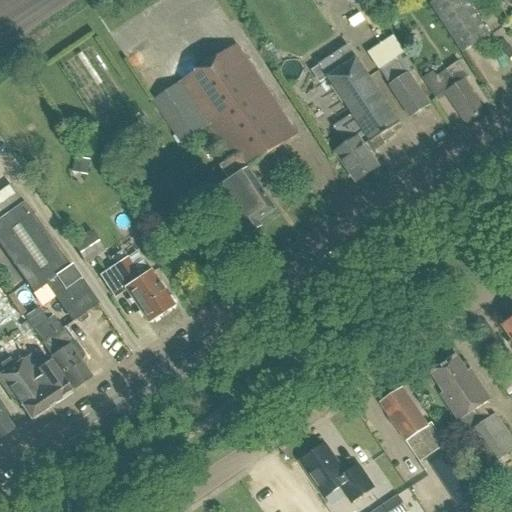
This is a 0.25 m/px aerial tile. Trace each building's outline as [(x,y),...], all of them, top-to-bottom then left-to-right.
[(427,0),(463,53),(489,36),(465,0),(427,0)] [(367,52),(378,69),(403,53),(392,36),(367,52)] [(296,135),(237,47),(181,84),(209,125),(232,160),(222,167),(232,181),(214,193),(244,238),(246,237),(250,239),(251,240),(260,234),(259,233),(260,228),(261,227),(260,225),(277,213),(247,168),(296,135)] [(328,78),(353,116),(365,133),(371,142),(372,144),(380,138),(384,144),(396,136),(392,131),(400,125),(348,47),(320,66),(328,78)] [(410,118),(429,106),(408,75),(415,71),(404,55),(380,71),(391,87),(390,88),(410,118)] [(466,80),(468,76),(469,76),(459,62),(436,78),(433,73),(423,80),(436,99),(444,93),(466,125),(485,112),(472,94),(475,92),(466,80)] [(182,142),(209,125),(181,84),(154,101),(182,142)] [(365,146),(359,137),(365,133),(353,116),(335,128),(347,145),(335,153),(355,183),(379,167),(372,157),(374,156),(367,145),(365,146)] [(2,187),(0,188),(0,203),(9,198),(2,187)] [(68,267),(23,203),(0,218),(0,246),(33,293),(46,284),(73,321),(98,304),(71,266),(68,267)] [(85,263),(105,251),(91,229),(72,241),(85,263)] [(137,274),(126,258),(99,276),(113,297),(124,289),(146,322),(172,305),(150,271),(143,276),(140,271),(137,274)] [(39,308),(24,318),(32,330),(35,328),(45,341),(41,343),(50,357),(72,390),(90,377),(81,363),(84,355),(74,340),(73,341),(64,328),(61,330),(52,316),(47,320),(39,308)] [(30,377),(50,405),(70,392),(48,361),(43,365),(35,353),(14,366),(24,381),(30,377)] [(483,423),(476,412),(490,400),(470,370),(467,372),(457,356),(444,364),(431,373),(444,393),(441,395),(459,422),(460,421),(489,465),(511,450),(511,439),(496,414),(483,423)] [(14,366),(9,359),(3,363),(2,368),(5,372),(0,374),(0,383),(16,406),(19,404),(29,419),(50,405),(30,377),(24,381),(14,366)] [(428,426),(403,389),(380,404),(406,442),(420,463),(447,445),(432,424),(428,426)] [(0,438),(13,430),(5,418),(8,416),(0,404),(0,438)] [(346,475),(326,445),(300,463),(324,499),(340,488),(351,504),(374,488),(359,466),(346,475)] [(451,494),(470,482),(450,451),(431,464),(451,494)] [(407,511),(409,511),(398,494),(372,511),(407,511)]
